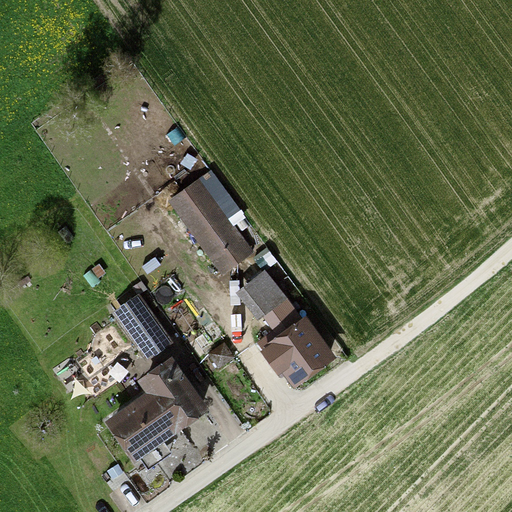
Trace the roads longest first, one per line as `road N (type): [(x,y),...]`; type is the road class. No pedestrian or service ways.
road 1 (residential): [(154,511),(375,358)]
road 2 (track): [(375,358),(511,249)]
